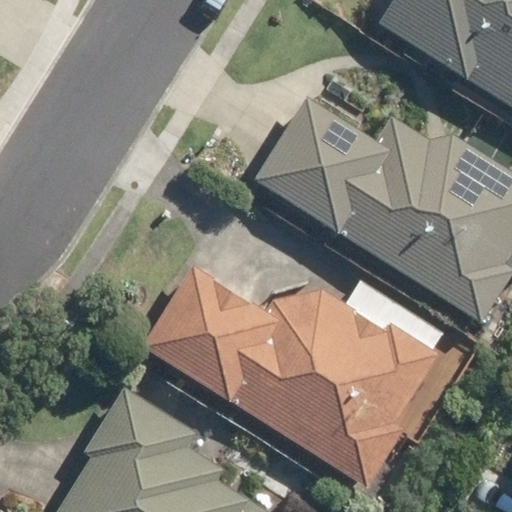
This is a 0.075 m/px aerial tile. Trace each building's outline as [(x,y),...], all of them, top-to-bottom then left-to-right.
[(511,0),(412,0),(397,25),(511,96),(511,0)] [(511,163),(466,135),(443,140),(406,117),(389,142),(318,96),(267,178),(499,325),(511,305),(511,163)] [(455,353),(404,323),(400,330),(333,288),(277,298),(271,307),(206,266),(157,347),(384,488),(422,430),(413,424),(455,353)] [(102,455),(66,511),(281,511),(228,479),(234,468),(200,447),(207,435),(134,390),(96,451),(102,455)] [(511,477),(491,463),(475,490),(499,505),(511,482),(511,477)]
